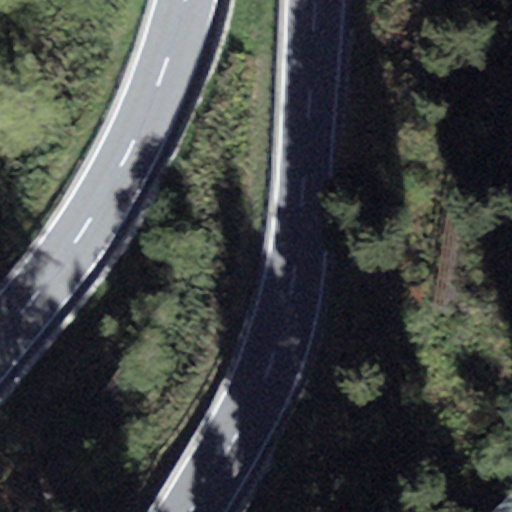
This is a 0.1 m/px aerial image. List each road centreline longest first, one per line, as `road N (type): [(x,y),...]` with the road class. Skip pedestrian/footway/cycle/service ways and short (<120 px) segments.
road 1 (primary): [(314,0),(291,300),(250,411),(194,511)]
road 2 (primary): [(0,339),(121,165),(186,0)]
